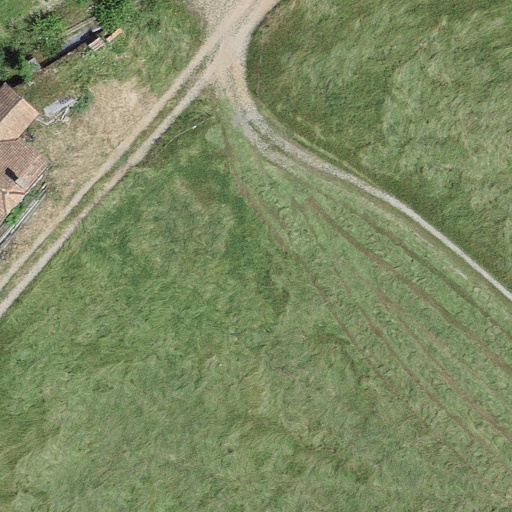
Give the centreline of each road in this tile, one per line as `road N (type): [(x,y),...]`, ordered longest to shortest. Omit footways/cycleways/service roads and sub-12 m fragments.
road 1 (track): [(511,308),(411,220),(265,138),(240,103),(232,36)]
road 2 (track): [(232,36),(0,299)]
